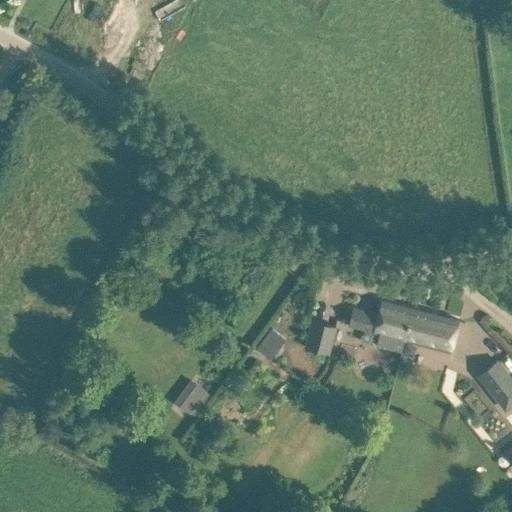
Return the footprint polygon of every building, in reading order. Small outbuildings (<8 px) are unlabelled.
[(376,344),(401,351),(404,339),(412,307),(381,299),(378,313),(352,307),(348,324),(379,332),(376,344)] [(404,339),(451,350),(459,319),(412,307),(404,339)] [(312,320),(305,346),(328,353),(336,326),(312,320)] [(272,326),(257,347),(270,357),(285,336),(272,326)] [(511,378),(497,359),(478,374),(505,408),(511,402),(511,378)] [(203,391),(189,380),(174,402),(188,412),(203,391)]
